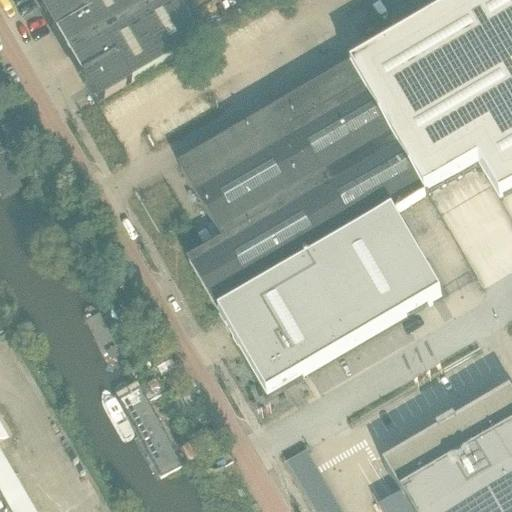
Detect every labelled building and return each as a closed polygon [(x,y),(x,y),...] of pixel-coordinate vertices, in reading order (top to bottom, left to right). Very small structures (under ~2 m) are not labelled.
[(48,0),(38,7),(67,56),(161,0),(48,0)] [(172,0),(161,0),(67,56),(95,104),(198,44),(172,0)] [(351,70),(180,170),(224,245),(189,265),(219,317),(393,216),(398,213),(425,197),(426,198),(428,197),(429,197),(428,196),(479,166),(500,203),(511,196),(511,0),(469,0),(466,2),(423,28),(388,48),(351,70)] [(0,150),(0,197),(1,199),(20,188),(0,150)] [(393,216),(219,317),(220,317),(219,318),(268,402),(442,300),(442,299),(393,216)] [(85,300),(83,301),(81,302),(81,304),(81,307),(82,309),(107,354),(111,358),(113,359),(115,359),(118,359),(119,357),(120,355),(120,352),(118,347),(91,304),(89,302),(87,300),(85,300)] [(174,474),(178,475),(179,471),(180,467),(179,462),(177,458),(144,396),(142,392),(138,388),(135,387),(132,386),(129,387),(126,390),(125,392),(125,396),(126,401),(128,405),(164,466),(167,469),(171,472),(174,474)] [(511,511),(511,395),(511,393),(456,425),(454,422),(453,423),(453,424),(438,433),(438,432),(437,432),(438,435),(383,467),(409,511),(511,511)] [(0,511),(25,511),(0,468),(0,441),(8,437),(0,423),(0,511)]
